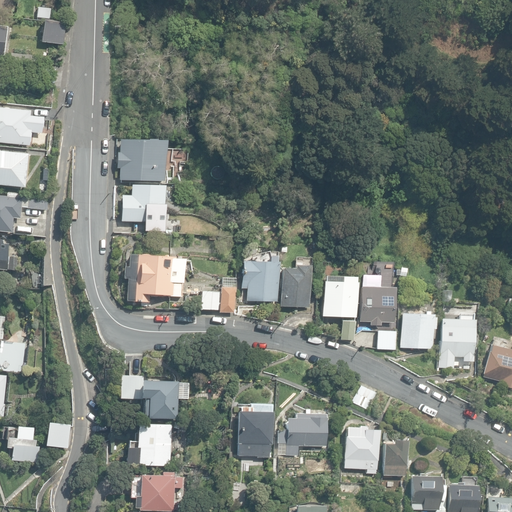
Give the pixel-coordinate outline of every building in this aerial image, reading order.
[(38,18),(50,19),(51,9),(39,8),(38,18)] [(41,42),(63,44),(65,23),(43,21),(41,42)] [(53,88),(55,69),(35,67),(33,86),(53,88)] [(0,107),(0,142),(29,145),(31,128),(41,129),(42,119),(29,117),(30,111),(0,107)] [(119,180),(164,181),(165,141),(119,140),(119,152),(117,152),(117,168),(119,168),(119,180)] [(0,183),(23,185),(27,152),(0,149),(0,183)] [(147,226),(155,226),(155,222),(163,222),(164,186),(131,185),(131,195),(121,195),(121,221),(147,222),(147,226)] [(0,230),(11,232),(12,217),(20,218),(21,207),(27,207),(26,208),(47,210),(48,197),(7,192),(7,196),(0,195),(0,230)] [(115,232),(133,232),(133,222),(115,222),(115,232)] [(126,301),(149,302),(150,295),(181,296),(182,282),(180,282),(180,275),(184,275),(185,259),(174,258),(174,257),(129,254),(128,267),(124,266),(124,278),(127,278),(126,301)] [(8,269),(15,270),(17,257),(10,256),(8,269)] [(246,301),(276,302),(278,261),(276,261),(276,256),(269,256),(269,262),(241,260),(241,288),(246,288),(246,301)] [(280,307),(309,308),(310,265),(294,265),(294,268),(281,268),(280,307)] [(321,316),(356,317),(357,282),(355,282),(355,277),(341,276),(341,277),(334,277),(325,277),(324,281),(322,281),(321,316)] [(369,325),(380,325),(381,321),(393,321),(394,287),(360,286),(359,321),(369,321),(369,325)] [(219,312),(234,312),(234,287),(220,287),(219,312)] [(200,310),(219,310),(219,291),(200,290),(200,310)] [(400,347),(431,348),(432,328),(435,328),(435,317),(433,317),(433,314),(401,313),(400,347)] [(463,361),(472,361),(474,319),(440,318),(439,355),(463,356),(463,361)] [(340,339),(354,340),(354,320),(340,320),(340,339)] [(376,349),(393,350),(394,331),(376,331),(376,349)] [(0,354),(0,369),(26,373),(29,344),(2,341),(0,354)] [(500,385),(511,387),(511,349),(491,344),(489,351),(488,350),(482,373),(483,373),(482,376),(501,381),(500,385)] [(144,417),(176,418),(177,399),(181,399),(182,377),(145,375),(145,380),(143,380),(143,376),(120,375),(119,397),(144,398),(144,417)] [(352,401),(368,409),(377,392),(360,384),(352,401)] [(238,455),(271,457),(271,444),(272,444),(273,411),(271,411),(271,404),(249,403),(249,406),(239,406),(239,411),(237,411),(237,443),(238,443),(238,455)] [(285,455),(298,456),(298,446),(325,446),(326,417),(325,417),(324,414),(309,413),(309,409),(305,409),(305,413),(294,414),(294,418),(286,418),(286,423),(285,423),(284,428),(286,429),(285,434),(278,434),(278,442),(285,442),(285,455)] [(44,443),(66,445),(68,422),(46,420),(44,443)] [(125,463),(169,465),(170,423),(137,422),(136,440),(128,439),(127,446),(125,446),(125,463)] [(10,457),(37,460),(39,443),(34,442),(35,437),(30,436),(31,426),(7,424),(5,446),(11,447),(10,457)] [(366,473),(376,473),(376,469),(378,429),(365,429),(365,426),(358,426),(358,427),(345,426),(345,435),(344,435),(343,467),(366,468),(366,473)] [(383,443),(382,475),(405,475),(406,438),(392,438),(392,443),(383,443)] [(138,509),(173,510),(173,509),(178,509),(178,501),(173,501),(173,487),(183,487),(183,476),(173,476),(174,471),(162,471),(162,473),(139,473),(139,474),(137,474),(136,494),(134,494),(134,506),(138,506),(138,509)] [(444,511),(445,485),(440,485),(440,476),(424,476),(424,473),(419,473),(419,476),(411,475),(410,509),(437,510),(437,511),(435,511),(444,511)] [(476,511),(477,507),(476,507),(477,484),(462,484),(462,482),(455,482),(455,484),(447,483),(446,511),(476,511)] [(511,511),(511,496),(486,495),(485,511),(511,511)]
